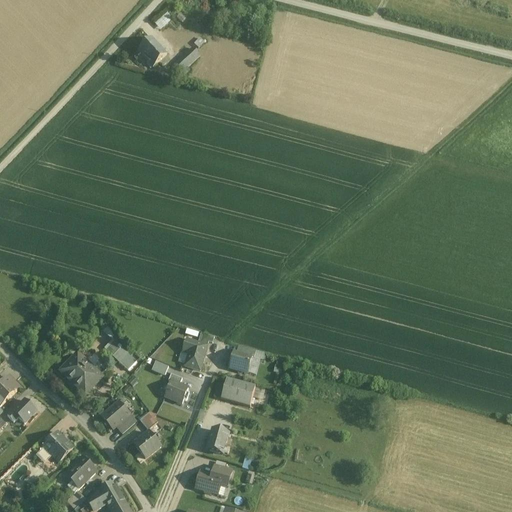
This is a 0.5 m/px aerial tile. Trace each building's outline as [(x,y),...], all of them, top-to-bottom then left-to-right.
[(160,31),(173,19),(167,13),(154,24),(160,31)] [(168,57),(153,40),(137,54),(152,72),(168,57)] [(200,58),(192,49),(168,68),(178,78),(200,58)] [(163,68),(170,61),(168,58),(160,65),(163,68)] [(207,347),(187,341),(183,354),(188,355),(185,368),(200,372),(207,347)] [(136,363),(122,347),(114,355),(128,371),(136,363)] [(252,359),(234,354),(230,370),(234,371),(247,374),(252,359)] [(102,379),(77,356),(61,373),(85,396),(90,391),(102,379)] [(165,377),(169,367),(156,362),(151,371),(165,377)] [(171,383),(165,398),(182,405),(184,401),(186,402),(189,395),(187,394),(188,390),(179,387),(182,380),(179,379),(171,376),(168,382),(171,383)] [(9,378),(0,387),(0,408),(3,406),(20,389),(9,378)] [(256,387),(227,379),(225,387),(217,385),(213,398),(251,408),(256,387)] [(36,413),(25,402),(15,412),(14,411),(7,417),(14,424),(18,419),(24,425),(36,413)] [(130,417),(119,404),(102,418),(113,431),(130,417)] [(208,408),(204,406),(200,417),(204,419),(208,408)] [(166,423),(152,408),(144,417),(156,436),(166,423)] [(229,436),(212,431),(207,451),(223,456),(229,436)] [(74,450),(57,434),(43,448),(59,465),(74,450)] [(161,449),(150,435),(150,434),(134,447),(145,461),(161,449)] [(97,473),(82,459),(64,476),(72,484),(67,488),(75,495),(77,492),(78,492),(97,473)] [(232,473),(214,468),(212,477),(200,474),(196,490),(203,492),(205,495),(209,496),(212,494),(217,496),(220,486),(227,488),(232,473)] [(116,488),(100,498),(101,499),(98,501),(90,505),(90,506),(89,507),(92,511),(94,511),(105,505),(108,511),(124,502),(124,503),(116,488)] [(124,502),(108,511),(129,511),(126,505),(124,503),(124,502)]
